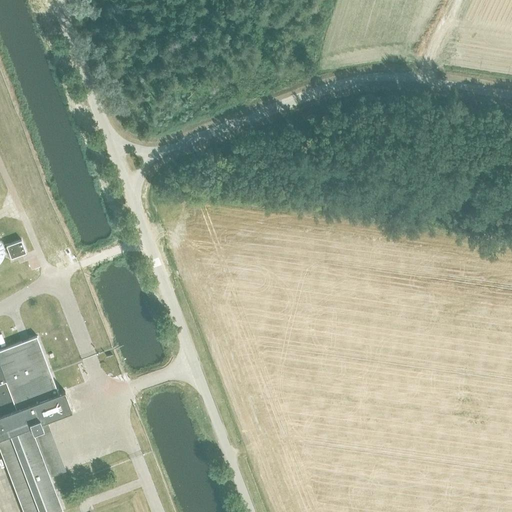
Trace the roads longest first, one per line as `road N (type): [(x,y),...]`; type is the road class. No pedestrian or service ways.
road 1 (unclassified): [(511,93),(415,78),(346,81),(160,151)]
road 2 (unclassified): [(250,511),(132,200)]
road 3 (unclassified): [(110,136),(57,0)]
